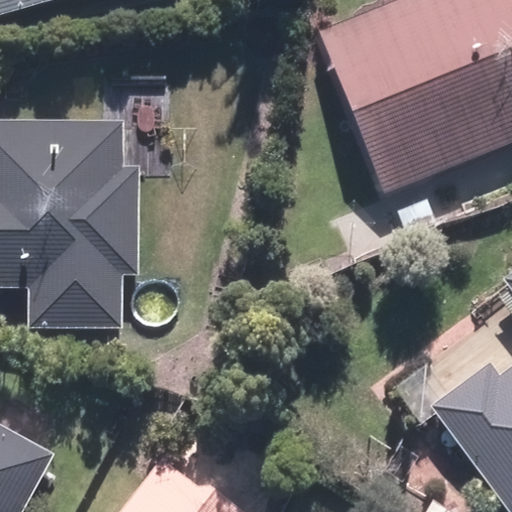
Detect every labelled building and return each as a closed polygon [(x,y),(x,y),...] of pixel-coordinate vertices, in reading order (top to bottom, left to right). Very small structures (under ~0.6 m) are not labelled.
[(0,0),(0,16),(55,0),(0,0)] [(511,0),(401,0),(323,32),(387,193),(511,143),(511,0)] [(34,328),(130,329),(131,275),(146,275),(147,163),(131,163),(131,118),(0,117),(0,287),(34,287),(34,328)] [(435,406),(511,507),(511,273),(504,280),(511,289),(511,364),(503,372),(495,361),(435,406)] [(0,511),(30,511),(65,451),(0,415),(0,511)] [(252,511),(173,450),(124,511),(252,511)]
